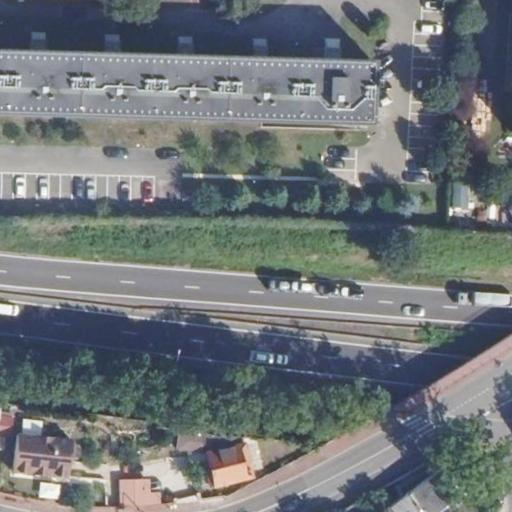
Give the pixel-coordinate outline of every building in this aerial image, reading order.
[(0,114),(367,125),(369,60),(276,57),(0,48),(0,114)] [(467,208),(469,181),(451,180),(450,208),(467,208)] [(203,432),(175,429),(173,448),(203,451),(203,453),(208,470),(223,466),(227,480),(248,475),(247,470),(239,444),(237,435),(203,432)] [(10,432),(8,476),(66,478),(68,434),(10,432)] [(252,436),(237,435),(239,444),(247,470),(261,466),(252,436)] [(388,505),(392,511),(431,511),(461,490),(443,465),(388,505)] [(147,478),(107,480),(109,508),(149,506),(147,478)]
